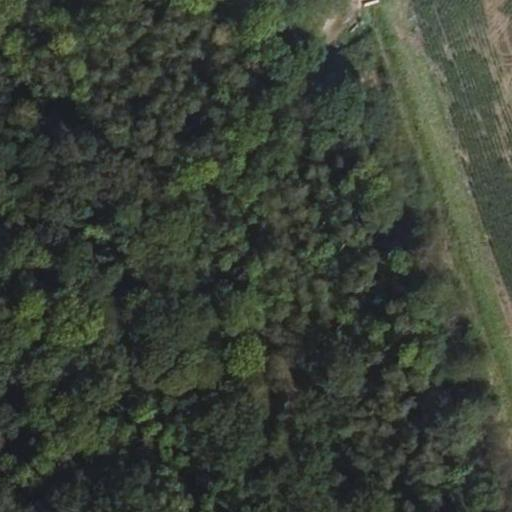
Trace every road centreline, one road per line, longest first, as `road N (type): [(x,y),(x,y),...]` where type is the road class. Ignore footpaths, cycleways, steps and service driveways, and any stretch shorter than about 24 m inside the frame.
road 1 (track): [(131,290),(267,109),(364,0)]
road 2 (track): [(131,290),(178,283),(227,305),(254,339),(271,410),(272,511)]
